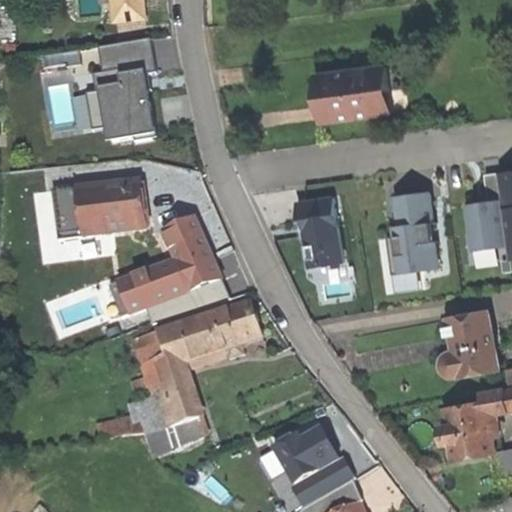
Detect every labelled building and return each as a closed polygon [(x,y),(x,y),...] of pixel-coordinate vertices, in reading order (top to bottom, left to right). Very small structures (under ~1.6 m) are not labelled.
[(143,0),(112,0),(115,24),(146,21),(143,0)] [(121,71),(123,82),(142,78),(150,77),(159,75),(152,41),(101,51),(105,74),(121,71)] [(325,76),(317,77),(323,123),(393,114),(387,67),(325,76)] [(125,89),(123,82),(121,71),(105,74),(95,76),(98,94),(102,93),(125,89)] [(152,85),(150,77),(142,78),(145,94),(149,93),(153,92),(152,85)] [(145,94),(142,78),(123,82),(125,89),(102,93),(109,130),(111,144),(136,140),(137,144),(154,141),(153,137),(157,136),(153,116),(149,93),(145,94)] [(95,132),(109,130),(102,93),(98,94),(88,96),(95,132)] [(511,172),(502,174),(505,202),(511,246),(511,253),(511,172)] [(491,203),(505,202),(502,174),(487,176),(490,199),(491,203)] [(83,237),(148,229),(146,208),(143,185),(78,192),(83,237)] [(83,240),(83,237),(78,192),(77,189),(54,192),(60,242),(83,240)] [(402,227),(431,224),(435,223),(432,194),(398,198),(402,227)] [(335,198),(298,204),(301,222),(309,221),(311,236),(308,237),(313,268),(345,263),(335,198)] [(511,246),(505,202),(491,203),(471,206),(476,250),(511,246)] [(148,310),(223,282),(196,220),(165,233),(178,263),(111,288),(124,320),(148,310)] [(303,237),(308,237),(311,236),(309,221),(301,222),(302,231),(303,237)] [(434,242),(431,224),(402,227),(397,228),(399,238),(391,239),(395,274),(441,269),(438,242),(434,242)] [(231,301),(223,282),(148,310),(155,327),(231,301)] [(252,304),(137,342),(149,379),(135,383),(139,395),(154,391),(156,398),(161,416),(165,428),(150,434),(158,458),(209,438),(185,374),(183,366),(227,351),(229,359),(230,361),(238,358),(244,356),(241,347),(263,339),(252,304)] [(495,336),(490,312),(449,319),(455,353),(450,354),(446,357),(444,363),(444,368),(447,373),(451,376),(456,377),(501,369),(497,347),(504,346),(503,340),(502,335),(495,336)] [(185,374),(229,359),(227,351),(183,366),(185,374)] [(487,403),(495,445),(504,443),(501,430),(509,429),(508,421),(499,422),(498,415),(511,412),(511,390),(507,392),(506,389),(482,393),(483,404),(487,403)] [(132,417),(134,425),(161,416),(156,398),(128,408),(132,417)] [(496,452),(495,445),(487,403),(483,404),(448,410),(451,426),(444,427),(445,437),(447,445),(454,444),(457,459),(496,452)] [(137,435),(150,434),(165,428),(161,416),(134,425),(137,435)] [(100,440),(137,435),(134,425),(132,417),(99,427),(100,440)] [(289,473),(298,488),(341,462),(323,431),(303,443),(300,437),(276,451),(278,453),(289,473)] [(511,449),(496,452),(502,481),(511,479),(511,449)] [(274,482),(289,473),(278,453),(262,462),(274,482)] [(294,490),(307,511),(355,482),(358,481),(345,460),(341,462),(298,488),(294,490)] [(355,482),(307,511),(306,511),(346,511),(362,505),(365,503),(355,482)]
